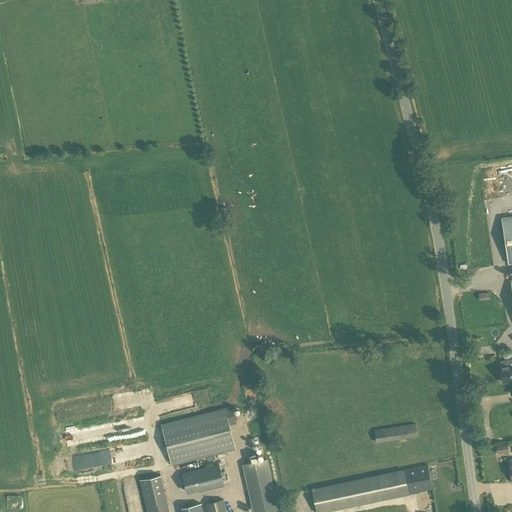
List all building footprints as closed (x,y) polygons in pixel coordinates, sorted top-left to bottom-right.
[(511,216),(501,218),(508,265),(511,264),(511,216)] [(511,393),(511,359),(501,361),(502,366),(500,366),(502,382),(509,381),(511,394),(511,393)] [(236,450),(231,425),(237,424),(233,407),(162,425),(172,466),(236,450)] [(415,424),(374,430),(376,442),(417,436),(415,424)] [(508,443),(496,445),(498,453),(509,451),(508,443)] [(278,511),(267,459),(244,464),(254,511),(278,511)] [(218,464),(180,473),(186,494),(197,492),(197,493),(224,486),(218,464)] [(427,465),(312,489),(317,511),(321,511),(432,489),(427,465)] [(169,511),(160,473),(140,478),(145,499),(147,511),(169,511)] [(20,494),(6,494),(7,508),(20,507),(20,494)] [(226,511),(224,499),(206,504),(207,511),(226,511)] [(182,511),(199,511),(197,500),(181,504),(182,511)]
